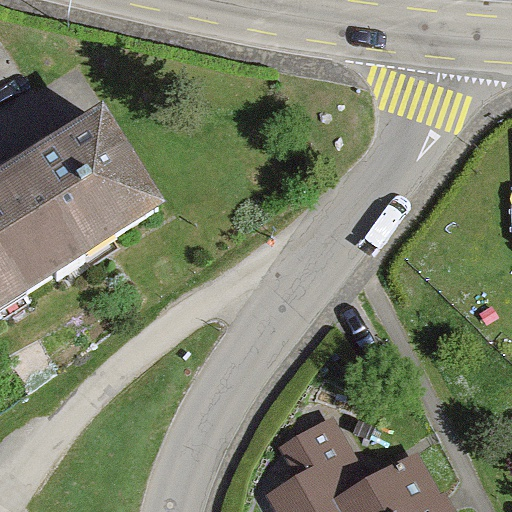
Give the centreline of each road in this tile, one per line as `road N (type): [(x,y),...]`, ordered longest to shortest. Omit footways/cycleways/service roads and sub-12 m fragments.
road 1 (unclassified): [(332,244),(229,286),(115,371),(24,462),(0,506)]
road 2 (residential): [(332,244),(237,355),(192,437),(172,511)]
road 3 (residential): [(451,34),(403,159),(332,244)]
road 4 (residential): [(246,0),(451,34)]
